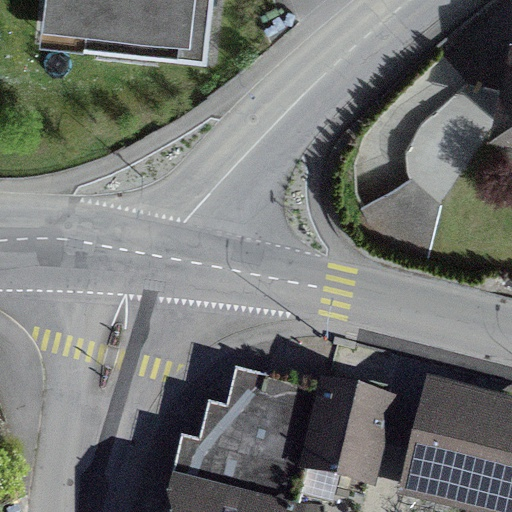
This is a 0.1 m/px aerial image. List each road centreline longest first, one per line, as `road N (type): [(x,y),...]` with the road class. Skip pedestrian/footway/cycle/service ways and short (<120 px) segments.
road 1 (residential): [(511,338),(155,253)]
road 2 (residential): [(414,0),(340,58),(155,253)]
road 3 (residential): [(82,511),(111,358),(155,253)]
road 4 (residential): [(155,253),(0,241)]
